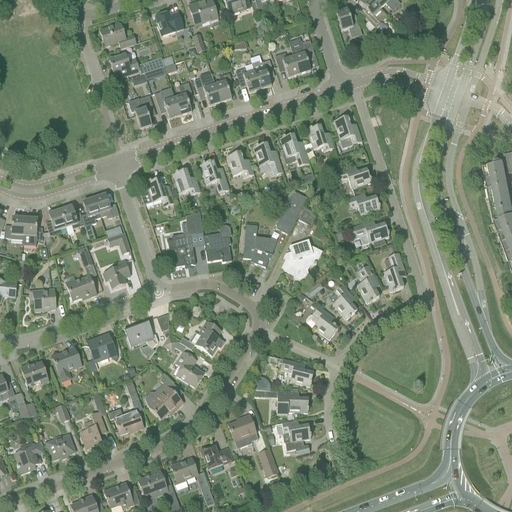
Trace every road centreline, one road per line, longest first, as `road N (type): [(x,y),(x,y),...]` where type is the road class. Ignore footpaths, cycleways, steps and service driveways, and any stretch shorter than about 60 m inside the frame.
road 1 (residential): [(334,369),(361,334),(415,307),(421,295),(351,84)]
road 2 (residential): [(0,507),(179,438),(256,331)]
road 3 (tertiary): [(443,97),(423,153),(419,199),(486,384)]
road 4 (tertiary): [(511,368),(495,351),(438,200),(437,158),(457,96)]
road 5 (residential): [(114,167),(338,88)]
road 6 (residential): [(155,293),(30,340),(1,341)]
road 7 (residential): [(155,293),(114,167)]
road 8 (residential): [(256,331),(251,305),(216,285),(155,293)]
